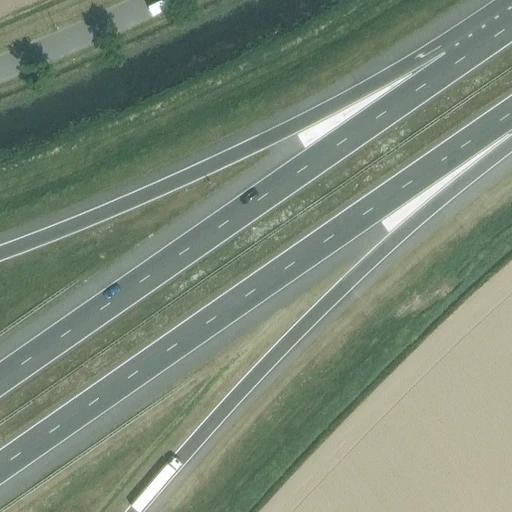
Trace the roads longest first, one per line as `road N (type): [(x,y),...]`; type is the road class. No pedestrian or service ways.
road 1 (motorway): [(0,468),(511,112)]
road 2 (motorway): [(454,64),(0,380)]
road 3 (motorway): [(136,511),(323,306),(511,130)]
road 4 (motorway): [(454,64),(0,254)]
road 5 (unclassified): [(0,70),(159,0)]
